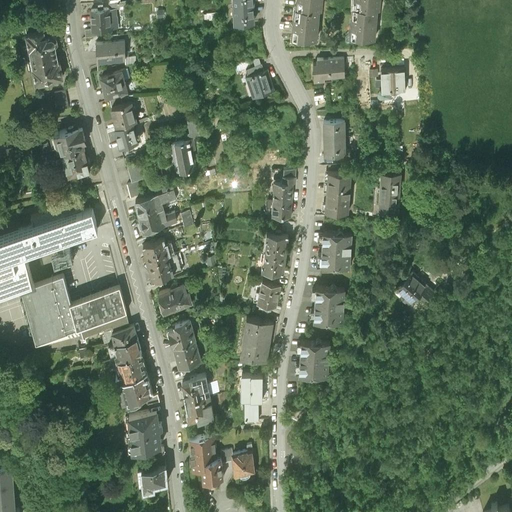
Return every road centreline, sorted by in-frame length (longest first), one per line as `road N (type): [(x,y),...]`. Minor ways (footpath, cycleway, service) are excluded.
road 1 (residential): [(182,511),(169,394),(69,0)]
road 2 (residential): [(274,0),(276,53),(311,132),(298,276),(277,387),(280,511)]
road 3 (track): [(387,511),(438,425),(479,328),(494,309),(511,304)]
